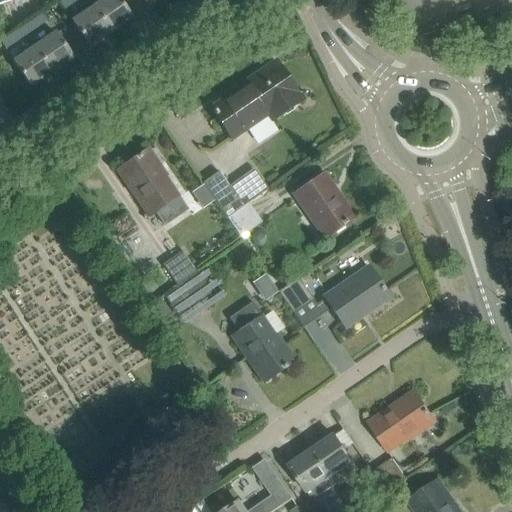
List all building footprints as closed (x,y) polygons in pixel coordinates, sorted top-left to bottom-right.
[(64,9),(77,0),(61,0),(59,2),(64,9)] [(118,0),(103,0),(93,7),(110,32),(131,18),(118,0)] [(89,47),(110,32),(93,7),(72,22),(89,47)] [(42,14),(21,28),(26,35),(47,21),(42,14)] [(5,49),(26,35),(21,28),(0,42),(5,49)] [(34,47),(51,72),(72,58),(55,32),(34,47)] [(34,47),(13,61),(30,87),(51,72),(34,47)] [(236,92),(211,109),(232,139),(268,114),(272,120),(302,100),(276,62),(234,90),(236,92)] [(147,151),(118,170),(150,215),(155,212),(164,226),(186,211),(163,178),(165,177),(147,151)] [(223,211),(239,200),(219,172),(204,183),(223,211)] [(326,237),(353,219),(322,175),(295,193),(326,237)] [(241,238),(263,223),(249,202),(227,217),(241,238)] [(163,266),(177,287),(198,272),(184,252),(163,266)] [(325,299),(344,327),(388,296),(369,268),(325,299)] [(198,272),(177,287),(191,307),(212,293),(198,272)] [(293,313),(312,300),(297,279),(279,292),(293,313)] [(233,335),(264,382),(293,362),(274,335),(271,336),(259,318),(262,316),(251,301),(228,317),(238,331),(233,335)] [(415,393),(369,425),(388,451),(408,437),(409,439),(434,422),(415,393)] [(352,461),(335,436),(312,452),(329,476),(330,477),(335,485),(348,476),(342,467),(352,461)] [(312,452),(289,467),(312,501),(335,485),(330,477),(329,476),(312,452)] [(369,468),(381,485),(387,494),(406,480),(388,454),(369,468)] [(273,511),(292,499),(276,475),(263,484),(272,496),(249,511),(245,511),(239,503),(225,511),(273,511)] [(416,511),(458,511),(437,481),(409,501),(416,511)] [(351,508),(353,511),(360,511),(387,494),(381,485),(362,498),(363,500),(351,508)]
